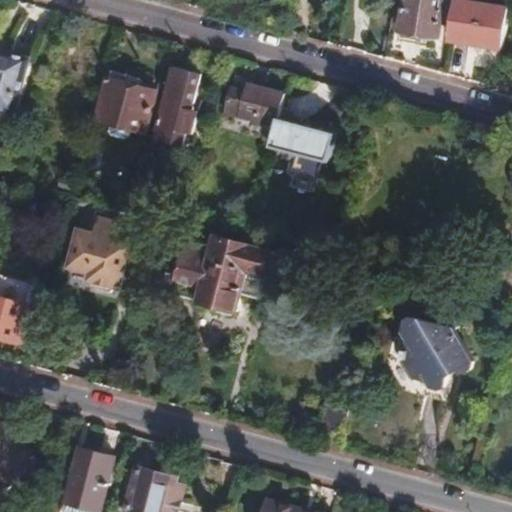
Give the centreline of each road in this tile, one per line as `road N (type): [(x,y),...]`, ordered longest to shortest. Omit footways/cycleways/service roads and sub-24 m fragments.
road 1 (residential): [(468,511),(0,382)]
road 2 (residential): [(74,0),(511,119)]
